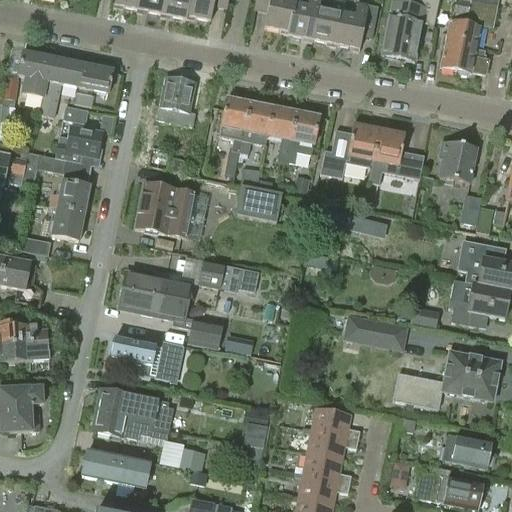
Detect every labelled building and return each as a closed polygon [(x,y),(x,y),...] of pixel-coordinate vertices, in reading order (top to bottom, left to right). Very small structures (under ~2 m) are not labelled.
[(118,10),(135,14),(137,0),(113,0),(111,12),(117,13),(118,10)] [(141,15),(158,18),(161,0),(137,0),(135,14),(134,17),(141,18),(141,15)] [(164,19),(182,23),(186,0),(161,0),(158,18),(158,21),(164,22),(164,19)] [(186,0),(182,23),(188,24),(189,21),(208,25),(211,10),(226,13),(228,0),(186,0)] [(287,39),(295,3),(295,0),(254,0),(252,14),(265,16),(262,31),(281,35),(281,38),(287,39)] [(310,47),(311,44),(318,8),(319,0),(307,0),(306,5),(295,3),(287,39),(305,42),(304,45),(310,47)] [(404,0),(403,7),(391,4),(387,20),(379,59),(413,66),(420,28),(431,31),(437,0),(404,0)] [(449,73),(454,74),(470,0),(447,0),(447,2),(454,3),(449,24),(448,23),(438,71),(449,73)] [(470,0),(454,74),(470,77),(470,76),(483,79),(487,63),(483,62),(484,59),(480,58),(481,54),(475,53),(480,30),(477,30),(481,8),(496,12),(498,0),(470,0)] [(334,51),(334,48),(342,12),(343,4),(331,1),(330,10),(318,8),(311,44),(328,47),(327,50),(334,51)] [(342,12),(334,48),(352,52),(351,55),(357,56),(360,39),(371,41),(377,11),(355,6),(353,15),(342,12)] [(21,56),(16,80),(22,81),(19,96),(42,101),(43,93),(44,93),(46,86),(52,62),(50,62),(51,57),(36,54),(35,59),(21,56)] [(43,93),(42,101),(56,104),(59,89),(75,92),(81,68),(79,68),(80,63),(66,60),(65,65),(52,62),(46,86),(44,93),(43,93)] [(111,74),(108,74),(109,68),(97,65),(96,71),(81,68),(75,92),(106,98),(111,74)] [(157,110),(153,127),(185,133),(195,86),(179,83),(179,82),(165,79),(165,80),(163,80),(159,96),(156,110),(157,110)] [(4,83),(1,109),(0,115),(0,126),(5,127),(7,111),(12,111),(15,84),(4,83)] [(72,108),(89,112),(91,101),(74,97),(72,108)] [(238,157),(239,157),(249,107),(225,102),(219,130),(217,140),(232,143),(229,155),(238,157)] [(263,150),(265,139),(271,111),(249,107),(239,157),(246,158),(249,147),(263,150)] [(61,124),(83,128),(85,115),(63,110),(61,124)] [(276,164),(284,166),(294,116),(271,111),(265,139),(280,142),(276,164)] [(294,116),(284,166),(292,167),(294,156),(310,159),(312,148),(318,121),(294,116)] [(345,159),(371,164),(377,132),(351,127),(345,159)] [(55,159),(54,162),(64,164),(64,161),(69,162),(70,157),(95,162),(100,137),(68,130),(65,148),(57,147),(54,159),(55,159)] [(377,132),(371,164),(396,169),(403,138),(377,132)] [(441,162),(437,181),(468,187),(475,152),(440,145),(437,161),(441,162)] [(0,193),(2,186),(19,189),(20,187),(32,189),(35,172),(38,159),(21,155),(19,162),(0,158),(0,193)] [(238,157),(229,155),(228,155),(223,179),(233,181),(236,165),(238,157)] [(38,159),(35,172),(63,178),(65,165),(64,165),(64,164),(54,162),(38,159)] [(257,184),(258,177),(242,173),(239,188),(255,192),(257,184)] [(292,194),(305,197),(309,182),(296,180),(292,194)] [(269,195),(271,187),(257,184),(255,192),(269,195)] [(61,185),(55,212),(82,218),(88,191),(61,185)] [(142,187),(138,210),(189,220),(193,197),(142,187)] [(233,219),(274,227),(280,198),(239,190),(233,219)] [(458,226),(473,229),(479,201),(463,199),(458,226)] [(189,220),(138,210),(133,232),(184,242),(189,220)] [(474,238),(488,240),(493,214),(479,211),(474,238)] [(82,218),(55,212),(49,239),(76,245),(82,218)] [(341,232),(382,243),(386,228),(327,213),(319,243),(336,248),(341,232)] [(492,226),(501,228),(503,216),(494,214),(492,226)] [(18,254),(46,260),(49,246),(21,241),(18,254)] [(465,245),(460,269),(466,271),(463,287),(471,288),(476,289),(476,290),(508,296),(508,297),(511,297),(511,268),(496,265),(499,252),(465,245)] [(328,260),(306,256),(304,268),(325,272),(328,260)] [(186,258),(182,282),(196,284),(200,261),(186,258)] [(0,289),(23,294),(28,266),(0,260),(0,289)] [(217,292),(235,296),(239,273),(222,270),(222,269),(202,265),(198,289),(217,293),(217,292)] [(124,278),(121,294),(187,307),(190,290),(166,285),(167,279),(155,276),(153,284),(140,281),(140,278),(129,275),(128,279),(124,278)] [(278,320),(288,323),(297,282),(288,279),(278,320)] [(476,290),(476,289),(471,288),(468,305),(454,303),(449,327),(478,332),(481,319),(503,323),(508,297),(508,296),(476,290)] [(121,294),(117,310),(140,314),(139,318),(173,325),(172,331),(191,335),(188,349),(216,354),(221,331),(183,323),(187,307),(121,294)] [(437,322),(424,320),(425,315),(412,312),(409,328),(435,333),(437,322)] [(402,354),(407,331),(348,319),(344,344),(402,354)] [(0,349),(46,346),(46,335),(36,335),(35,333),(27,333),(27,329),(14,330),(14,325),(0,325),(0,349)] [(237,356),(240,342),(227,339),(224,353),(237,356)] [(132,378),(141,379),(176,387),(183,350),(149,343),(148,349),(113,342),(109,361),(134,367),(132,378)] [(46,346),(0,349),(0,367),(47,364),(46,346)] [(397,378),(392,404),(436,413),(440,395),(491,405),(499,366),(479,362),(468,359),(468,360),(448,356),(442,387),(397,378)] [(4,435),(4,438),(30,436),(38,435),(37,418),(30,418),(29,411),(31,411),(31,409),(41,409),(40,391),(0,393),(0,431),(0,432),(4,435)] [(99,393),(94,414),(169,428),(172,413),(141,406),(142,402),(99,393)] [(190,412),(192,402),(180,400),(178,409),(190,412)] [(314,412),(310,435),(357,444),(359,435),(347,433),(349,419),(314,412)] [(169,428),(94,414),(90,434),(121,441),(121,440),(137,443),(139,438),(165,444),(169,428)] [(241,427),(265,432),(267,420),(244,415),(241,427)] [(399,422),(397,433),(412,436),(414,425),(399,422)] [(310,435),(305,458),(341,464),(343,451),(355,453),(357,444),(310,435)] [(449,466),(483,472),(488,446),(455,440),(446,439),(443,451),(452,453),(449,466)] [(180,452),(176,471),(199,475),(203,457),(180,452)] [(263,454),(253,453),(251,463),(261,465),(263,454)] [(86,455),(80,480),(116,487),(142,493),(144,487),(148,469),(86,455)] [(305,458),(301,480),(348,489),(350,480),(338,478),(341,464),(305,458)] [(391,464),(386,489),(399,491),(403,467),(391,464)] [(417,475),(412,501),(464,511),(474,511),(480,488),(447,481),(446,481),(417,475)] [(301,480),(297,502),(332,509),(335,496),(346,498),(348,489),(301,480)] [(297,502),(294,511),(331,511),(332,509),(297,502)] [(212,511),(213,508),(190,503),(188,511),(212,511)]
